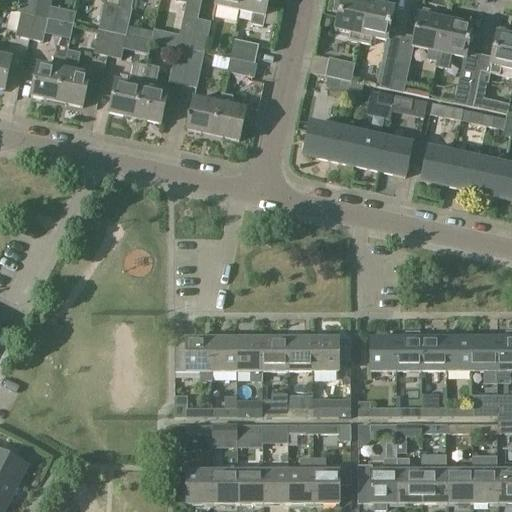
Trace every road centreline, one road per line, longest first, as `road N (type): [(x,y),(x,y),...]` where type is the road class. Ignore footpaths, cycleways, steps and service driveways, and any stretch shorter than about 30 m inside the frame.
road 1 (residential): [(101,154),(0,357)]
road 2 (residential): [(263,187),(301,0)]
road 3 (residential): [(511,241),(361,208)]
road 4 (residential): [(101,154),(241,182)]
road 5 (residential): [(241,182),(209,317)]
